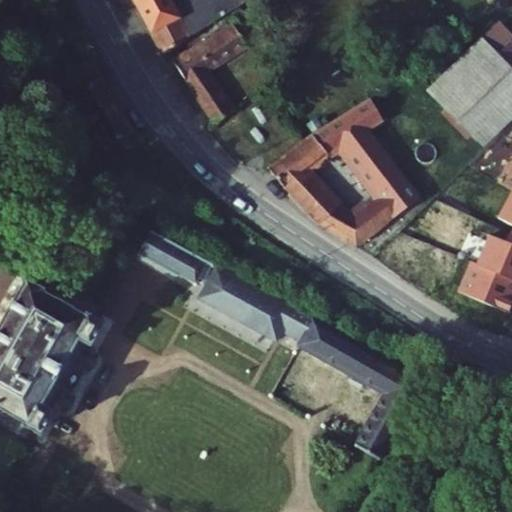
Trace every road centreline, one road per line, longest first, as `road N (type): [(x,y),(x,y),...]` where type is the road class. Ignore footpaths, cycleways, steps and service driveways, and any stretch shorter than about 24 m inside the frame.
road 1 (tertiary): [(92,0),(154,107),(224,183),(434,323),(511,358)]
road 2 (unknown): [(170,350),(234,367),(270,395),(298,442),(303,506),(312,511)]
road 3 (unknown): [(378,287),(511,154)]
road 4 (unknown): [(435,511),(504,355)]
